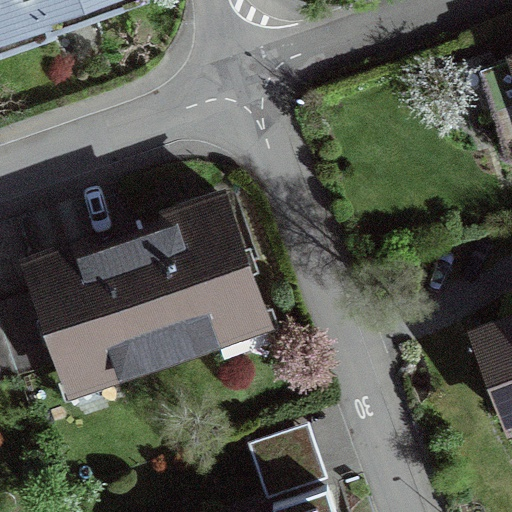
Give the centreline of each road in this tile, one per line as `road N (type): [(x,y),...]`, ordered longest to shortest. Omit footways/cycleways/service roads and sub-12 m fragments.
road 1 (residential): [(247,82),(400,511)]
road 2 (residential): [(0,175),(247,82)]
road 3 (residential): [(247,82),(456,0)]
